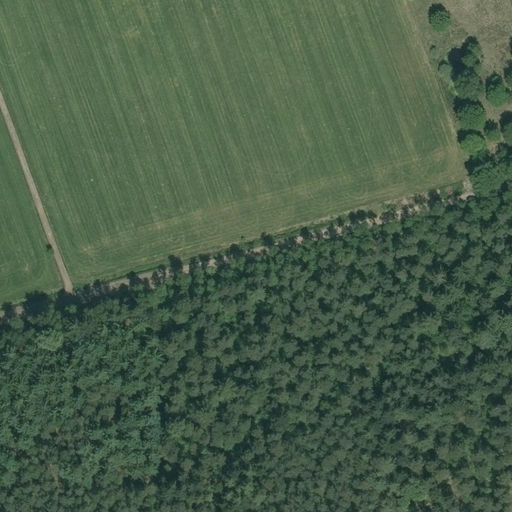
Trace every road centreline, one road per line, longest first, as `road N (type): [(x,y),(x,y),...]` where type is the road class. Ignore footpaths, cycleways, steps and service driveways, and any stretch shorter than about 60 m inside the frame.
road 1 (track): [(0,319),(511,187)]
road 2 (unknown): [(73,301),(0,109)]
